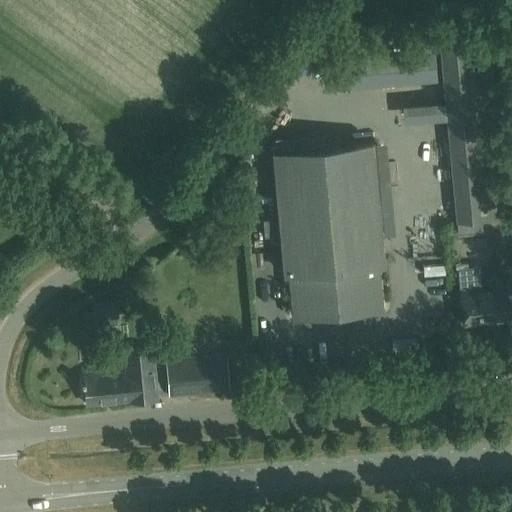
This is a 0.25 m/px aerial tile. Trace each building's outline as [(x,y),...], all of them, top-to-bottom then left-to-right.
[(439,39),(456,219),(506,214),(506,216),(511,215),(511,184),(503,185),(488,34),(439,39)] [(373,141),(271,150),(282,272),(287,271),(291,312),(383,304),(379,263),(384,263),(373,141)] [(432,147),(413,145),(411,158),(430,160),(432,147)] [(480,266),(458,268),(460,286),(464,286),(465,290),(461,290),(464,325),(482,323),(482,321),(508,318),(505,286),(478,289),(477,285),(481,284),(480,266)] [(83,365),(82,365),(84,380),(81,380),(81,384),(84,383),(85,390),(82,392),(83,399),(86,400),(86,404),(156,397),(152,349),(125,352),(127,372),(103,374),(102,370),(84,371),(83,365)] [(169,395),(228,390),(225,354),(165,359),(169,395)]
